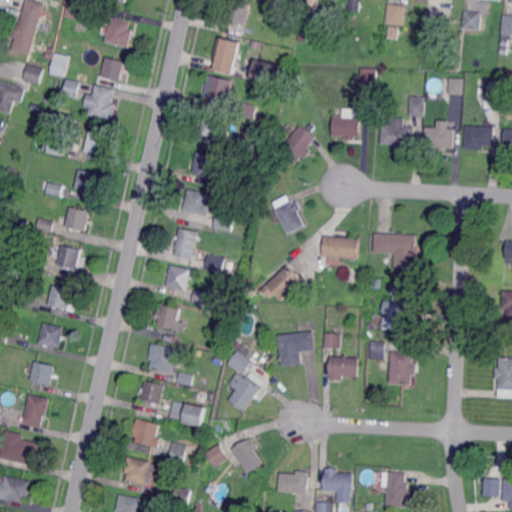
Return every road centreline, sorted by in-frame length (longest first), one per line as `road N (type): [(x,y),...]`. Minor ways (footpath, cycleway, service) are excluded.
road 1 (residential): [(186,0),(73,511)]
road 2 (residential): [(467,194),(455,450),(463,511)]
road 3 (residential): [(511,434),(301,422)]
road 4 (residential): [(511,196),(345,186)]
